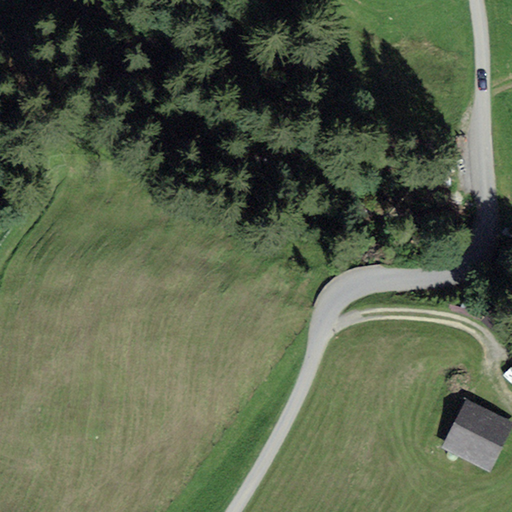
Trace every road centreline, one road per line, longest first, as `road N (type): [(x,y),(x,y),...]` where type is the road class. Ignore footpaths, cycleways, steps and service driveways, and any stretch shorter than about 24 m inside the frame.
road 1 (unclassified): [(477,0),(490,206),(484,237),(471,262),(446,276),(354,286),(329,305),(287,403),(225,511)]
road 2 (track): [(511,353),(459,323),(366,321),(320,337)]
